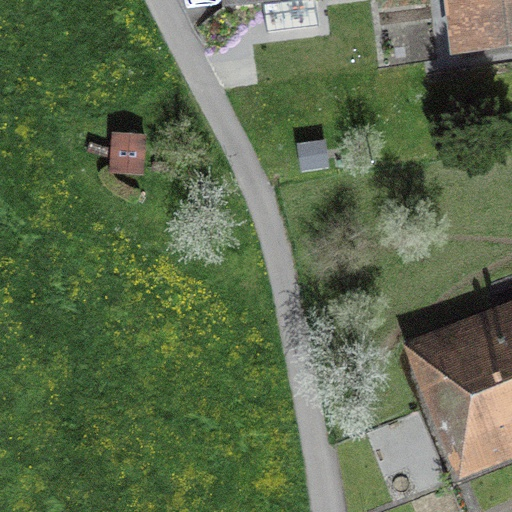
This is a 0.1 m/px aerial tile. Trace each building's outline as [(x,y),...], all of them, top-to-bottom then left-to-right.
[(221,0),(223,11),(262,7),(265,35),(319,29),(315,0),(221,0)] [(511,55),(511,0),(442,0),(450,62),(511,55)] [(149,137),(112,134),(109,176),(146,178),(149,137)] [(329,170),(326,142),(297,145),(300,173),(329,170)] [(511,303),(402,348),(457,484),(511,461),(511,303)]
